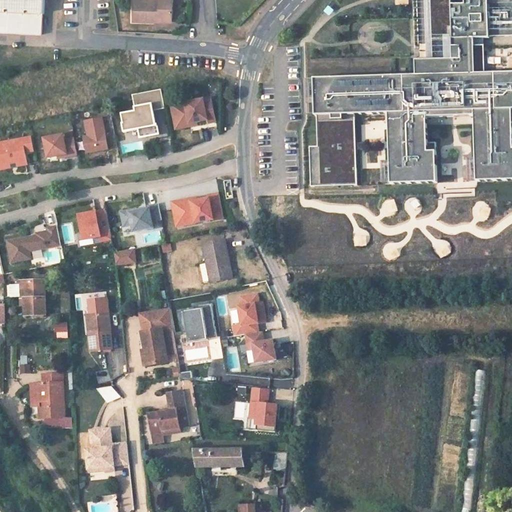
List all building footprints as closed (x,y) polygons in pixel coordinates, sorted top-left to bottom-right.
[(43,14),(46,14),(45,0),(0,0),(0,27),(43,29),(43,14)] [(135,0),(134,22),(169,24),(169,20),(173,19),(173,0),(135,0)] [(415,0),(417,75),(310,77),(311,140),(296,140),(297,199),(361,198),(360,156),(375,156),(375,199),(449,197),(448,153),(434,153),(434,123),(471,123),(472,189),(511,187),(511,124),(498,124),(497,110),(511,110),(511,72),(485,73),(484,38),(483,0),(415,0)] [(43,29),(0,27),(0,35),(45,38),(43,29)] [(502,64),(501,56),(488,57),(489,65),(502,64)] [(159,131),(155,111),(169,109),(165,87),(134,93),(137,110),(124,112),(127,130),(142,127),(144,134),(159,131)] [(213,94),(172,101),(177,126),(199,122),(198,119),(208,118),(209,120),(218,119),(213,94)] [(88,120),(91,136),(86,137),(89,152),(110,148),(104,117),(88,120)] [(76,137),(66,139),(65,135),(47,138),(51,156),(61,155),(61,157),(79,154),(76,137)] [(28,165),(26,151),(36,150),(33,136),(0,142),(0,155),(3,170),(28,165)] [(122,152),(143,151),(142,139),(121,141),(122,152)] [(210,194),(211,198),(199,200),(198,195),(174,200),(179,225),(225,215),(220,192),(210,194)] [(155,227),(153,221),(164,218),(161,203),(150,205),(151,208),(132,213),(132,210),(123,212),(126,225),(134,223),(136,231),(155,227)] [(87,240),(103,237),(104,241),(113,239),(108,211),(82,216),(87,240)] [(33,259),(32,251),(64,246),(60,225),(49,227),(50,231),(39,233),(40,236),(9,241),(13,263),(33,259)] [(230,241),(209,244),(215,280),(237,276),(234,259),(241,258),(238,239),(230,241)] [(170,243),(161,245),(163,253),(172,251),(170,243)] [(135,249),(114,251),(115,265),(137,263),(135,249)] [(9,272),(0,272),(0,280),(8,280),(9,272)] [(32,280),(27,280),(28,295),(33,295),(33,312),(53,312),(51,279),(32,280)] [(257,362),(278,358),(275,337),(265,339),(263,329),(259,330),(257,320),(266,318),(263,302),(259,303),(257,294),(243,297),(245,306),(240,307),(243,325),(236,326),(237,334),(246,332),(250,350),(255,349),(257,362)] [(163,318),(173,317),(170,299),(160,301),(163,318)] [(142,320),(141,320),(144,340),(148,339),(150,356),(168,354),(163,318),(160,301),(141,304),(142,320)] [(209,337),(218,335),(213,303),(196,306),(196,309),(183,312),(186,333),(189,332),(191,343),(209,341),(209,337)] [(113,316),(95,317),(97,335),(92,335),(93,354),(115,352),(113,316)] [(55,333),(68,332),(67,322),(54,322),(55,333)] [(144,340),(141,340),(143,356),(150,356),(148,339),(144,340)] [(30,373),(29,356),(19,356),(20,374),(30,373)] [(181,372),(182,380),(193,378),(191,371),(181,372)] [(42,404),(42,421),(46,421),(47,428),(62,428),(62,420),(67,419),(65,376),(44,376),(45,385),(41,385),(42,404)] [(99,389),(105,404),(120,398),(114,383),(99,389)] [(150,411),(153,428),(165,426),(166,430),(183,428),(182,425),(181,419),(190,417),(185,387),(168,390),(169,402),(175,402),(176,408),(170,408),(150,411)] [(280,404),(269,403),(270,388),(254,387),(252,417),(248,416),(247,428),(274,430),(275,416),(279,416),(280,404)] [(165,426),(153,428),(155,439),(167,437),(166,430),(165,426)] [(113,427),(94,430),(97,448),(91,449),(94,467),(109,465),(110,469),(116,468),(115,461),(120,460),(120,463),(131,461),(128,441),(115,443),(113,427)] [(249,449),(195,447),(198,465),(249,466),(249,449)] [(274,452),(274,469),(287,469),(287,452),(274,452)]
